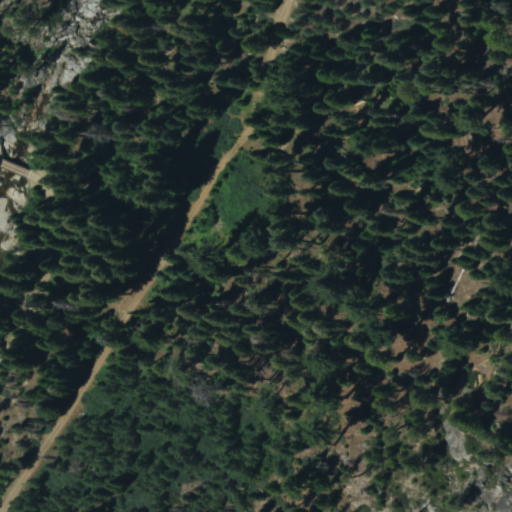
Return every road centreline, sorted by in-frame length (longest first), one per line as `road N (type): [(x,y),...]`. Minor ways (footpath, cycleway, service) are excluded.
road 1 (track): [(0,504),(191,210),(299,0)]
road 2 (residential): [(0,378),(53,275),(65,220),(51,178),(28,156),(0,149)]
